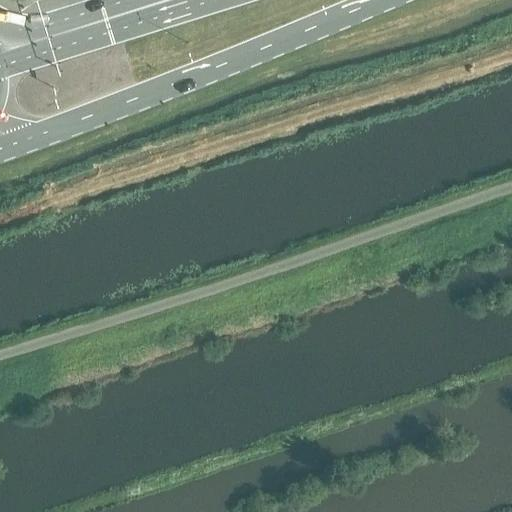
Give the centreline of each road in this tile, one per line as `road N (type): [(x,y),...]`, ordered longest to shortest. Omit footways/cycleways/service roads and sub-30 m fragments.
road 1 (primary): [(0,150),(381,0)]
road 2 (primary): [(192,0),(0,66)]
